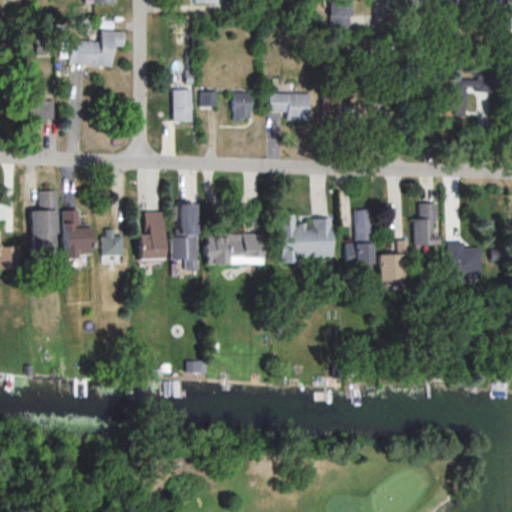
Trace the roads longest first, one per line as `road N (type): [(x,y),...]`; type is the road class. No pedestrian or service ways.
road 1 (residential): [(511,171),(0,152)]
road 2 (residential): [(385,167),(381,0)]
road 3 (residential): [(141,159),(140,0)]
